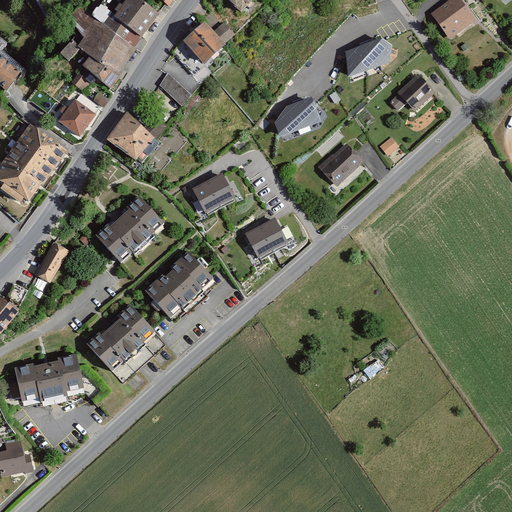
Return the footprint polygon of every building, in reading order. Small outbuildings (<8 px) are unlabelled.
[(33,0),(51,23),(88,0),(33,0)] [(108,92),(149,12),(134,0),(122,0),(120,3),(116,1),(107,12),(110,15),(101,25),(81,7),(66,25),(81,38),(76,45),(70,40),(56,56),(68,65),(79,53),(85,58),(77,68),(108,92)] [(256,0),(222,0),(239,17),(256,0)] [(476,23),(458,0),(452,0),(430,17),(450,42),(476,23)] [(212,35),(202,25),(181,45),(202,68),(223,48),(212,35)] [(222,27),(212,35),(223,48),(234,39),(222,27)] [(381,38),(346,52),(348,77),(390,62),(392,45),(381,38)] [(202,68),(181,45),(174,57),(191,77),(202,68)] [(0,89),(4,93),(19,73),(0,59),(0,89)] [(180,110),(189,97),(167,75),(158,88),(180,110)] [(83,94),(90,85),(77,76),(70,84),(83,94)] [(435,95),(417,76),(388,104),(397,113),(405,106),(414,115),(435,95)] [(103,109),(108,101),(98,94),(93,102),(103,109)] [(280,137),(321,122),(312,97),(287,107),(274,123),(280,137)] [(72,101),(55,124),(77,140),(94,117),(72,101)] [(133,165),(154,144),(141,131),(125,116),(105,143),(133,165)] [(151,117),(141,131),(154,144),(165,129),(151,117)] [(65,154),(28,126),(14,145),(0,164),(0,185),(27,205),(65,154)] [(399,150),(391,140),(379,149),(387,159),(399,150)] [(362,166),(345,146),(318,171),(335,190),(362,166)] [(243,197),(228,168),(193,186),(207,214),(243,197)] [(161,227),(137,201),(125,212),(127,213),(115,224),(108,230),(106,227),(93,239),(118,267),(130,256),(132,259),(155,238),(152,235),(161,227)] [(295,242),(283,217),(250,234),(263,258),(295,242)] [(69,254),(54,245),(36,277),(51,286),(69,254)] [(211,283),(187,256),(173,268),(176,271),(168,278),(159,286),(156,283),(144,294),(168,321),(180,311),(184,315),(203,298),(200,293),(211,283)] [(27,293),(14,286),(6,300),(19,307),(27,293)] [(0,299),(0,334),(16,313),(0,299)] [(97,337),(86,347),(111,374),(121,365),(124,367),(144,349),(142,346),(154,335),(129,308),(116,319),(119,322),(109,331),(100,339),(97,337)] [(165,347),(154,335),(142,346),(144,349),(124,367),(121,365),(111,374),(122,386),(144,366),(165,347)] [(81,393),(74,359),(59,362),(59,366),(46,369),(33,371),(32,367),(13,371),(20,406),(36,403),(37,407),(65,402),(64,396),(81,393)] [(22,459),(19,442),(4,445),(6,453),(0,454),(0,480),(0,481),(32,475),(29,458),(22,459)]
